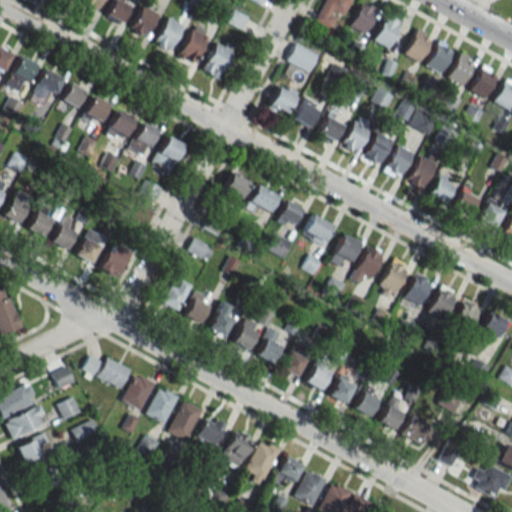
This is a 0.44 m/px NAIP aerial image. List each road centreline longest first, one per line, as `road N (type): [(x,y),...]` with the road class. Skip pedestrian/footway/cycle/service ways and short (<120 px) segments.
road 1 (residential): [(511,285),(0,6)]
road 2 (residential): [(459,511),(0,259)]
road 3 (residential): [(0,365),(122,307),(290,0)]
